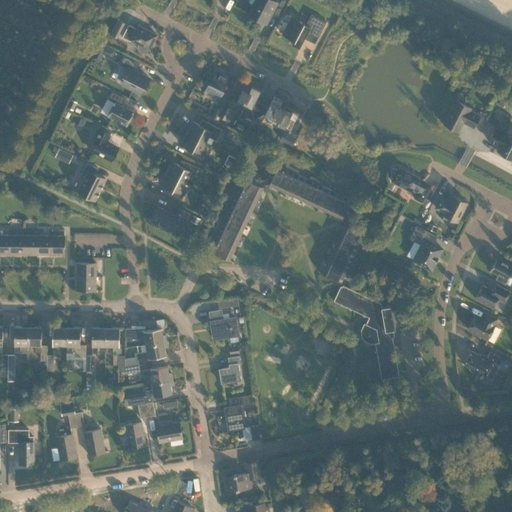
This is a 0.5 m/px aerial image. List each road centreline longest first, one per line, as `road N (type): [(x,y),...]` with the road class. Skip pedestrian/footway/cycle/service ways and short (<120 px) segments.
road 1 (residential): [(208,460),(446,417)]
road 2 (residential): [(136,305),(124,195),(173,81)]
road 3 (residential): [(0,498),(208,460)]
road 4 (residential): [(446,417),(440,312),(467,239)]
road 5 (residential): [(208,460),(187,326),(176,312)]
road 6 (residential): [(136,305),(0,305)]
road 7 (residential): [(176,312),(200,269),(273,277)]
road 8 (residential): [(198,40),(305,96)]
